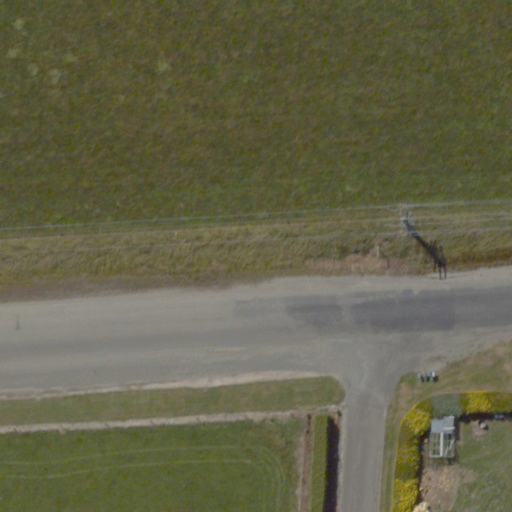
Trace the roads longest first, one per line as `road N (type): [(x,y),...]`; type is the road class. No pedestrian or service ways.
road 1 (unclassified): [(0,335),(374,312)]
road 2 (residential): [(358,511),(374,312)]
road 3 (unclassified): [(374,312),(511,304)]
